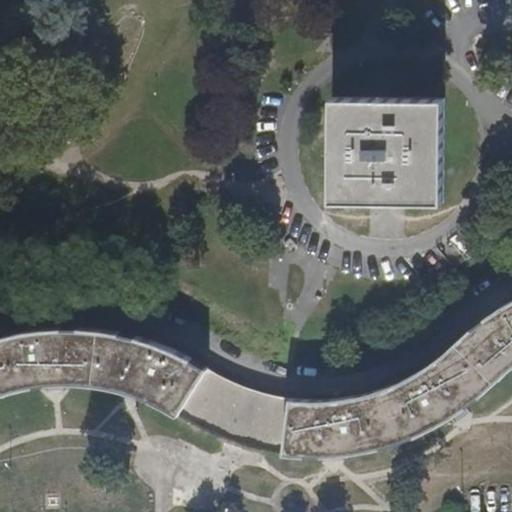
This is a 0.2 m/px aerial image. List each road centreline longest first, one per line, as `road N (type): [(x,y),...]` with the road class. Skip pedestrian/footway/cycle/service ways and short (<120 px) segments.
road 1 (residential): [(489,128),(484,187),(469,213),(420,247),(361,249),(333,237),(297,200),(284,158),(287,121),(304,87),(331,61),(366,47),(412,48),(470,86)]
road 2 (residential): [(0,316),(47,307),(130,314),(258,373),(304,380),(385,369),(511,283)]
